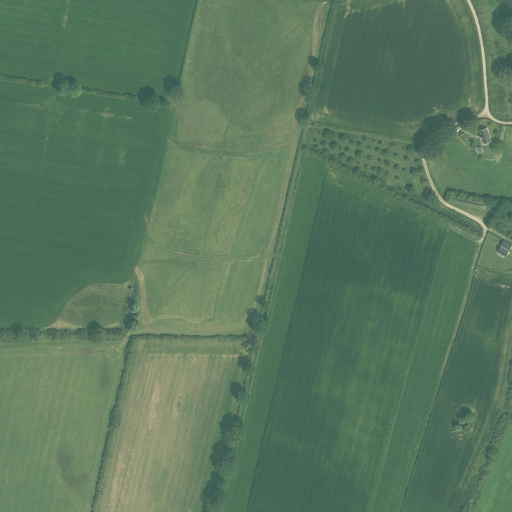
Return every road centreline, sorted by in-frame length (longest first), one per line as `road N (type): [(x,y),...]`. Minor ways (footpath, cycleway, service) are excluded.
road 1 (track): [(246,345),(327,0)]
road 2 (track): [(399,511),(486,227)]
